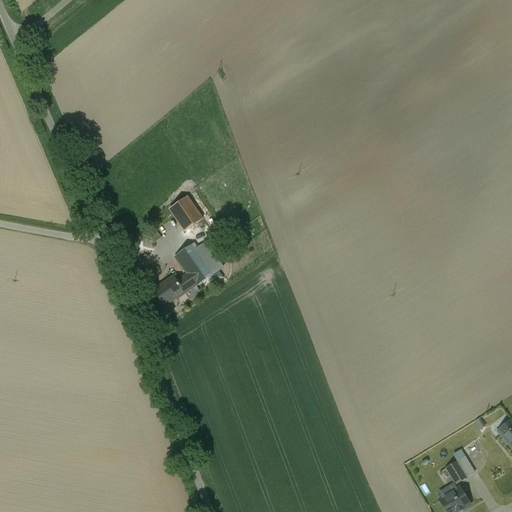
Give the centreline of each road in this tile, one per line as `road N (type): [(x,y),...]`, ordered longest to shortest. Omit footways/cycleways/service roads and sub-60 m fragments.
road 1 (unclassified): [(107,242),(211,511)]
road 2 (unclassified): [(17,38),(107,242)]
